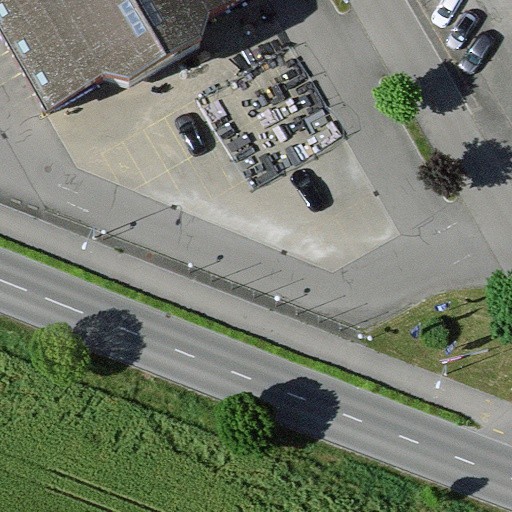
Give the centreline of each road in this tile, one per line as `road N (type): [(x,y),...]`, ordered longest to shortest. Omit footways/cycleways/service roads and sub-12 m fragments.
road 1 (secondary): [(0,280),(511,478)]
road 2 (unclassified): [(511,228),(383,0)]
